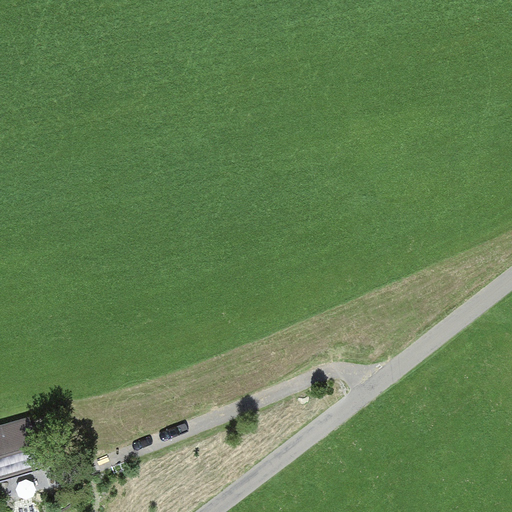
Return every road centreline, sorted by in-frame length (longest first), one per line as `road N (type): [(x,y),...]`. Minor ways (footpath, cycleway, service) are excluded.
road 1 (unclassified): [(215,511),(511,282)]
road 2 (track): [(382,381),(347,369),(100,464)]
